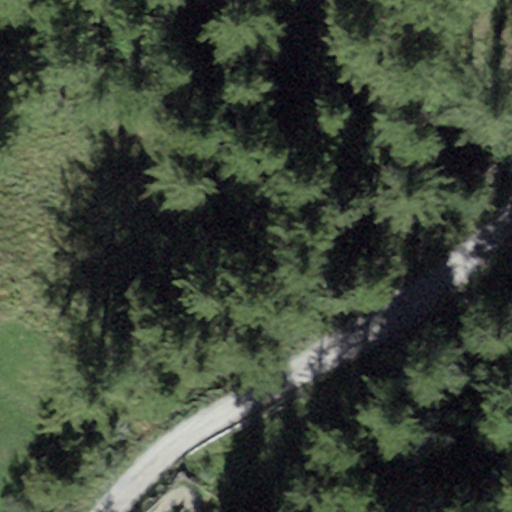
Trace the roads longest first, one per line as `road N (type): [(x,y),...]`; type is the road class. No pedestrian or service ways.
road 1 (track): [(511,198),(436,268),(237,407)]
road 2 (track): [(237,407),(151,457),(102,511)]
